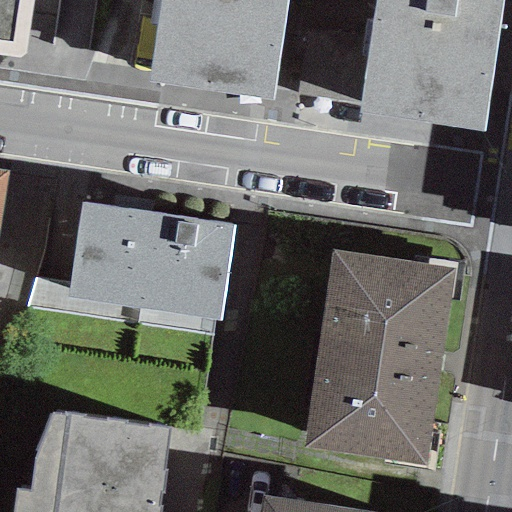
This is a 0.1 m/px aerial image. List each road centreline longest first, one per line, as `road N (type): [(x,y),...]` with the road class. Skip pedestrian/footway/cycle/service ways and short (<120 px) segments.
road 1 (residential): [(511,202),(0,124)]
road 2 (secondary): [(484,511),(511,331)]
